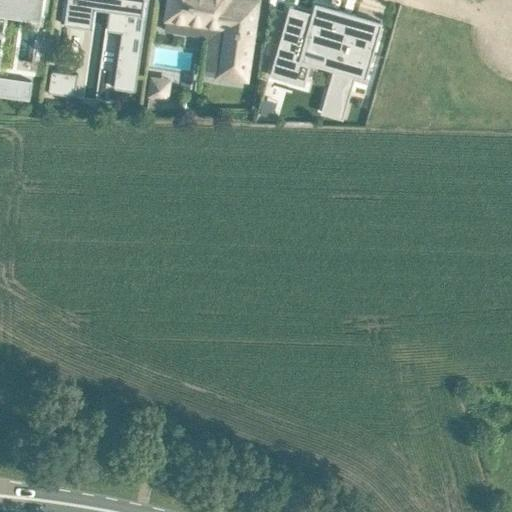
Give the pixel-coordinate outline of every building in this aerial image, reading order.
[(0,0),(0,21),(0,19),(1,18),(1,12),(40,18),(42,0),(0,0)] [(63,0),(60,22),(62,22),(62,21),(65,21),(64,23),(66,23),(66,21),(91,25),(91,27),(92,27),(95,7),(110,9),(107,29),(109,29),(109,28),(123,30),(115,86),(114,85),(114,87),(136,90),(148,0),(63,0)] [(168,0),(166,17),(187,21),(187,25),(204,28),(205,23),(224,26),(218,74),(246,78),(258,0),(256,0),(168,0)] [(290,5),(270,75),(274,76),(274,73),(278,74),(278,75),(281,75),(295,79),(297,74),(302,56),(303,56),(303,55),(334,64),(333,68),(321,110),(336,115),(335,116),(342,118),(355,75),(366,78),(369,68),(369,67),(377,41),(348,32),(351,19),(337,15),(338,9),(329,6),(328,7),(315,3),(313,12),(290,5)] [(401,42),(386,97),(415,105),(419,90),(460,102),(472,62),(449,56),(454,38),(430,31),(425,49),(401,42)] [(78,73),(52,70),(49,91),(75,95),(78,73)] [(156,93),(168,93),(168,78),(156,78),(156,93)] [(185,95),(165,95),(148,94),(148,107),(185,108),(185,95)]
